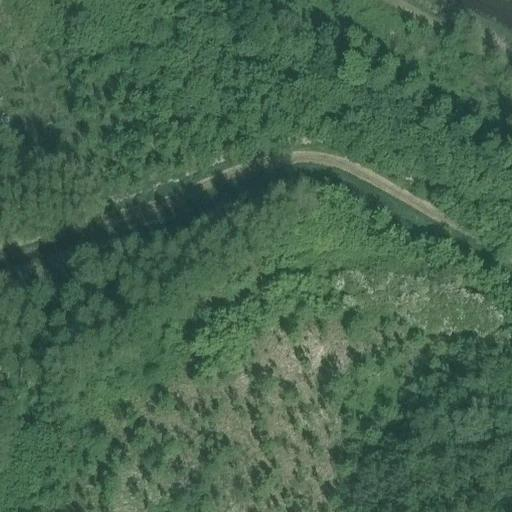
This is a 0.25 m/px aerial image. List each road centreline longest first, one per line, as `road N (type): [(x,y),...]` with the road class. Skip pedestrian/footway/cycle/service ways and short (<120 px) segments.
road 1 (track): [(0,244),(162,206),(268,159),(323,156),(511,254)]
road 2 (track): [(511,67),(394,0)]
